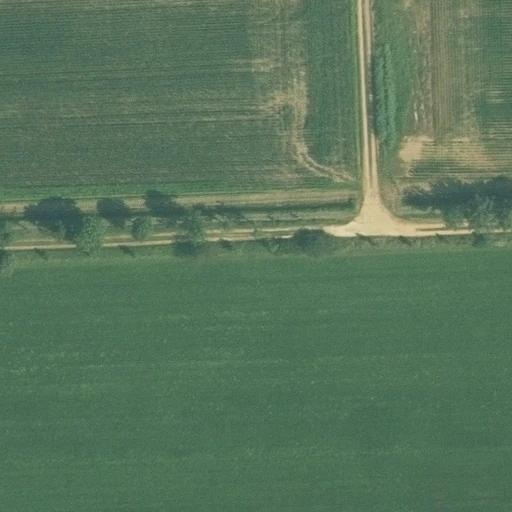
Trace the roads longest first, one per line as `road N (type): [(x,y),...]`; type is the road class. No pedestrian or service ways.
road 1 (track): [(511,226),(0,243)]
road 2 (track): [(372,231),(362,0)]
